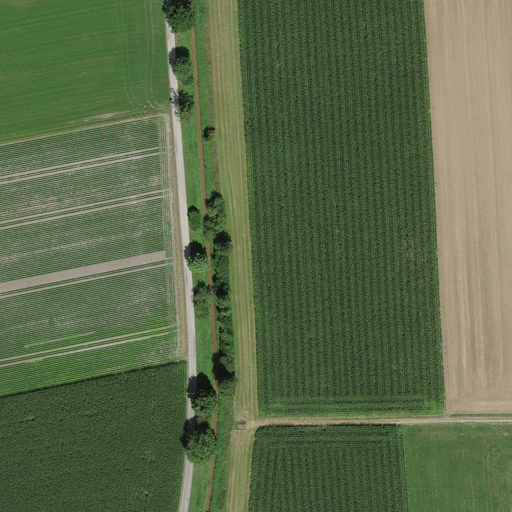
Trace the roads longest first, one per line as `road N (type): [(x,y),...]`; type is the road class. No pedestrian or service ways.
road 1 (track): [(184,511),(192,345),(168,0)]
road 2 (track): [(511,419),(244,425)]
